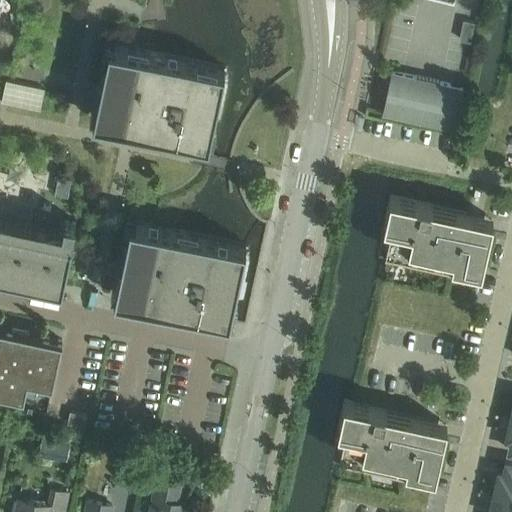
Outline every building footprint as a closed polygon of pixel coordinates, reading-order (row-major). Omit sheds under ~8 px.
[(0,0),(0,271),(63,285),(63,284),(76,221),(65,218),(63,228),(0,214),(0,0)] [(225,68),(170,57),(109,44),(98,97),(93,119),(116,124),(209,143),(225,68)] [(383,113),(454,128),(463,87),(392,72),(383,113)] [(379,248),(385,249),(482,271),(493,219),(391,196),(379,248)] [(246,246),(130,221),(119,270),(114,296),(139,301),(230,321),(246,246)] [(0,394),(24,400),(28,381),(52,386),(62,340),(0,326),(0,394)] [(331,456),(338,457),(434,479),(446,427),(343,404),(331,456)] [(70,411),(67,423),(85,427),(87,414),(70,411)] [(43,439),(39,455),(67,460),(70,444),(43,439)] [(121,483),(137,487),(143,456),(127,453),(121,483)] [(182,474),(184,463),(164,459),(162,469),(182,474)] [(499,470),(494,493),(511,496),(511,462),(506,461),(504,471),(499,470)] [(185,511),(188,504),(176,501),(179,485),(158,480),(150,511),(185,511)] [(62,511),(67,493),(53,490),(49,504),(18,498),(15,511),(62,511)] [(489,511),(511,511),(511,496),(494,493),(489,511)] [(111,511),(113,505),(88,500),(85,511),(111,511)]
